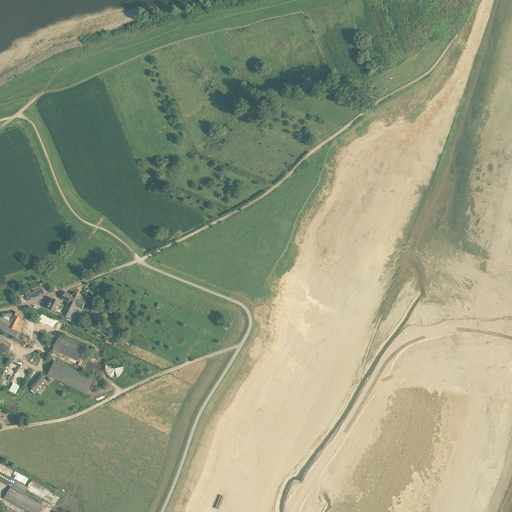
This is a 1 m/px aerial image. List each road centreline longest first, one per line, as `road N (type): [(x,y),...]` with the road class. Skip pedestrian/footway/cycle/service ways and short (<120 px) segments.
road 1 (track): [(161,511),(196,419),(250,318),(228,298),(143,264),(75,214),(35,128),(17,115)]
road 2 (track): [(158,250),(254,202),(312,151),(429,71),(455,39)]
road 3 (track): [(0,127),(45,92),(163,47),(303,11)]
road 4 (track): [(240,346),(76,415),(14,427)]
road 5 (residential): [(0,310),(158,250)]
road 6 (track): [(20,306),(24,316),(92,345),(121,393)]
road 7 (track): [(303,11),(328,79),(380,101)]
